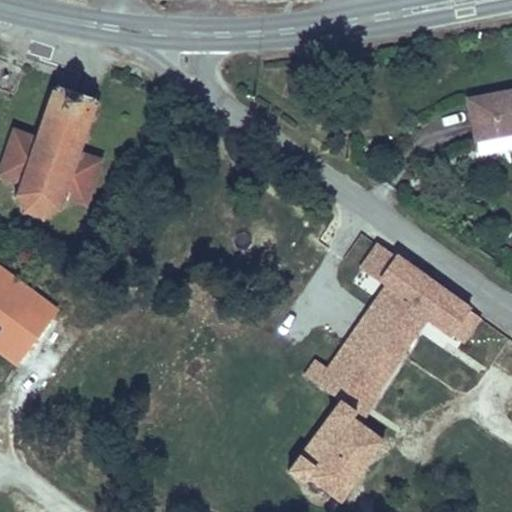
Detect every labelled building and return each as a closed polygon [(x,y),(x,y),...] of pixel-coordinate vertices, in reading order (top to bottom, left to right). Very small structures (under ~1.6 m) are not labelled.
[(90,98),(49,84),(32,138),(7,129),(0,152),(0,176),(17,182),(12,197),(21,213),(36,220),(52,212),(58,197),(78,205),(96,162),(71,153),(90,98)] [(511,93),(467,102),(475,145),(511,137),(511,93)] [(377,246),(359,270),(385,289),(327,370),(353,389),(341,406),(288,480),(305,492),(309,486),(341,508),(386,445),(360,427),(428,325),(452,342),(453,340),(464,347),(482,322),(471,314),(473,312),(398,259),(397,260),(377,246)] [(0,354),(15,366),(58,308),(0,264),(0,354)] [(327,370),(315,362),(303,379),(341,406),(353,389),(327,370)]
